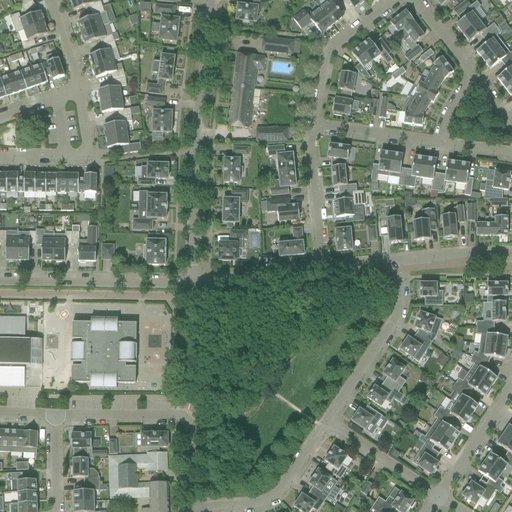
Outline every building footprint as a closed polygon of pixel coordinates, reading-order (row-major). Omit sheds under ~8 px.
[(99,0),(70,0),(73,11),(88,6),(90,12),(102,8),(100,2),(99,0)] [(268,0),(252,0),(253,4),(251,5),(250,6),(237,5),(236,21),(243,22),(242,23),(249,24),(249,22),(256,23),(257,14),(259,15),(260,13),(261,10),(261,8),(265,9),(266,4),(269,3),(268,0)] [(334,5),(339,1),(337,0),(328,0),(329,0),(319,9),(332,26),(343,17),(334,5)] [(337,0),(339,1),(340,0),(345,0),(353,9),(359,5),(360,6),(364,2),(363,2),(364,1),(363,0),(337,0)] [(35,7),(32,1),(20,8),(24,14),(35,7)] [(463,13),(471,7),(466,1),(452,11),(457,18),(458,17),(463,13)] [(462,35),(478,22),(481,20),(474,12),(480,7),(476,2),(471,7),(463,13),(466,18),(456,26),(462,35)] [(151,4),(137,3),(137,12),(150,13),(151,4)] [(179,20),(178,20),(170,19),(171,15),(174,16),(174,7),(155,6),(154,14),(162,15),(162,18),(161,18),(158,41),(166,42),(176,43),(179,20)] [(102,27),(108,25),(109,25),(105,14),(104,14),(102,8),(90,12),(92,18),(77,23),(81,34),(102,27)] [(321,34),(332,26),(319,9),(311,15),(309,12),(304,11),(293,20),(301,30),(311,22),(321,34)] [(19,14),(10,17),(15,33),(18,32),(24,30),(24,31),(44,23),(43,20),(44,20),(42,16),(41,16),(40,12),(31,16),(20,19),(19,14)] [(412,22),(413,22),(406,12),(390,24),(397,34),(398,34),(400,37),(406,33),(403,29),(412,22)] [(499,27),(505,23),(501,17),(495,21),(499,27)] [(424,37),(412,22),(403,29),(406,33),(400,37),(411,51),(404,57),(409,63),(422,52),(418,46),(417,47),(415,44),(424,37)] [(480,35),(483,40),(497,29),(493,24),(485,31),(478,22),(462,35),(469,43),(480,35)] [(24,30),(18,32),(21,43),(21,44),(23,50),(26,49),(35,46),(33,40),(48,35),(44,23),(24,31),(24,30)] [(81,34),(82,36),(81,36),(83,42),(84,42),(85,45),(100,40),(102,46),(114,42),(119,40),(116,34),(112,35),(108,25),(102,27),(81,34)] [(476,52),(483,61),(503,45),(496,37),(501,34),(497,29),(483,40),(487,44),(476,52)] [(377,42),(381,48),(388,56),(394,51),(383,37),(377,42)] [(263,38),(261,51),(293,55),(293,54),(299,55),(301,43),(263,38)] [(362,46),(360,47),(372,63),(380,56),(387,65),(392,61),(388,56),(381,48),(377,51),(369,40),(366,42),(365,41),(361,44),(362,46)] [(92,68),(113,61),(109,50),(116,48),(114,42),(102,46),(104,52),(89,56),(92,68)] [(500,62),(504,66),(511,59),(511,52),(510,54),(503,45),(483,61),(490,70),(500,62)] [(372,63),(360,47),(351,54),(359,65),(355,68),(361,76),(365,82),(370,78),(363,69),(372,63)] [(430,50),(425,54),(428,59),(433,54),(430,50)] [(47,63),(41,65),(46,79),(51,77),(53,81),(64,77),(58,59),(56,54),(45,58),(47,63)] [(237,54),(236,55),(233,88),(250,90),(251,77),(253,77),(254,69),(263,70),(265,58),(256,57),(256,56),(237,54)] [(428,59),(425,54),(419,59),(423,63),(428,59)] [(146,93),(152,94),(162,95),(163,87),(162,87),(163,81),(171,82),(172,73),(173,73),(174,67),(173,66),(174,58),(161,56),(160,62),(153,61),(151,73),(159,74),(158,80),(157,86),(147,85),(146,93)] [(433,65),(434,66),(444,79),(445,80),(447,78),(448,80),(452,76),(451,75),(453,73),(442,58),(433,65)] [(504,88),(511,81),(511,59),(504,66),(507,71),(497,79),(504,88)] [(114,66),(113,61),(92,68),(93,71),(92,71),(93,76),(94,75),(95,79),(110,74),(113,81),(125,78),(121,64),(114,66)] [(47,83),(46,79),(41,65),(31,69),(37,87),(47,83)] [(439,89),(444,79),(434,66),(426,81),(424,79),(423,80),(439,89)] [(402,68),(397,72),(400,77),(405,73),(402,68)] [(37,87),(31,69),(21,72),(27,90),(37,87)] [(27,90),(21,72),(10,76),(17,94),(27,90)] [(400,77),(397,72),(391,77),(394,81),(400,77)] [(339,91),(337,99),(337,100),(350,102),(350,101),(352,93),(356,75),(351,75),(341,73),(341,75),(339,74),(338,82),(339,82),(337,90),(339,91)] [(17,94),(10,76),(0,79),(6,97),(17,94)] [(126,87),(125,78),(113,81),(114,88),(98,91),(99,94),(97,94),(98,99),(99,99),(100,102),(121,99),(120,88),(126,87)] [(436,93),(439,89),(423,80),(421,84),(420,84),(417,88),(436,99),(439,94),(436,93)] [(413,86),(406,98),(410,98),(413,98),(428,107),(431,102),(433,104),(436,99),(417,88),(413,86)] [(263,91),(250,90),(233,88),(228,127),(249,129),(251,106),(258,106),(260,91),(263,92),(263,91)] [(152,133),(161,134),(171,134),(172,112),(161,112),(162,109),(164,109),(165,101),(147,98),(146,107),(153,108),(153,112),(152,112),(152,133)] [(410,98),(401,113),(406,114),(423,116),(428,107),(413,98),(410,98)] [(123,110),(121,99),(100,102),(102,114),(117,111),(118,117),(131,116),(130,109),(123,110)] [(358,102),(350,101),(350,102),(337,100),(337,99),(334,99),(332,113),(334,114),(333,116),(341,117),(341,115),(349,117),(351,109),(357,110),(358,102)] [(375,118),(378,101),(370,100),(368,117),(375,118)] [(385,120),(387,104),(381,103),(378,119),(385,120)] [(398,113),(397,123),(403,124),(422,127),(422,124),(424,125),(425,119),(423,119),(423,116),(406,114),(401,113),(398,113)] [(131,122),(131,116),(118,117),(119,123),(103,126),(105,137),(127,134),(125,123),(131,122)] [(256,143),(288,142),(287,129),(256,129),(256,143)] [(128,146),(127,134),(105,137),(107,149),(121,147),(122,155),(141,152),(140,144),(128,146)] [(327,158),(331,159),(331,168),(344,167),(346,167),(349,148),(329,145),(327,158)] [(276,173),(278,172),(294,170),(294,169),(296,168),(295,161),(293,161),(293,154),(285,155),(284,147),(267,148),(268,156),(274,156),(276,173)] [(223,184),(233,184),(239,184),(239,176),(242,176),(242,168),(239,168),(239,160),(239,156),(248,156),(248,148),(233,148),(232,156),(234,156),(233,160),(224,160),(224,169),(223,169),(223,174),(223,184)] [(389,173),(391,154),(380,153),(378,166),(373,165),(370,182),(376,183),(377,176),(388,177),(389,173)] [(394,154),(391,154),(389,173),(388,177),(399,179),(398,186),(404,187),(406,170),(400,169),(402,156),(399,155),(400,153),(394,153),(394,154)] [(422,179),(425,159),(414,157),(412,171),(406,170),(404,187),(414,188),(416,178),(422,179)] [(436,160),(425,159),(422,179),(432,181),(431,191),(437,192),(439,175),(434,174),(436,160)] [(455,184),(458,164),(447,162),(445,175),(439,175),(437,192),(443,192),(444,182),(455,184)] [(141,168),(141,179),(138,179),(137,186),(155,186),(155,180),(167,180),(168,165),(166,165),(166,163),(160,163),(159,165),(147,165),(147,168),(141,168)] [(469,165),(458,164),(455,184),(466,185),(464,196),(470,196),(473,179),(467,178),(469,165)] [(346,186),(344,167),(331,168),(333,188),(338,187),(339,194),(357,192),(356,185),(346,186)] [(294,172),(294,170),(278,172),(279,181),(273,182),(274,188),(269,189),(270,197),(288,195),(288,188),(296,187),(295,180),(297,180),(296,172),(294,172)] [(484,192),(483,200),(490,200),(502,200),(502,199),(502,190),(507,191),(510,174),(509,174),(509,172),(504,172),(504,173),(495,172),(493,182),(486,181),(485,186),(480,185),(479,192),(484,192)] [(24,179),(18,179),(18,174),(7,174),(6,193),(24,193),(24,179)] [(35,193),(35,174),(24,174),(24,179),(24,193),(35,193)] [(45,193),(46,175),(35,174),(35,193),(45,193)] [(56,193),(56,175),(46,175),(45,193),(56,193)] [(67,194),(67,175),(56,175),(56,193),(67,194)] [(78,180),(78,175),(67,175),(67,194),(78,194),(78,180)] [(84,180),(78,180),(78,194),(96,194),(96,185),(96,175),(84,175),(84,180)] [(239,204),(247,204),(247,192),(231,192),(231,200),(223,200),(222,224),(238,224),(239,204)] [(363,192),(357,192),(339,194),(339,201),(335,201),(335,210),(334,210),(334,216),(336,216),(336,218),(355,216),(354,206),(364,205),(363,192)] [(132,220),(132,231),(152,231),(152,222),(156,222),(156,219),(166,220),(166,211),(167,211),(167,205),(166,205),(166,196),(159,195),(159,193),(139,193),(139,211),(147,211),(146,221),(132,220)] [(278,223),(289,222),(299,221),(299,216),(300,215),(300,210),(298,210),(298,205),(295,205),(291,205),(291,206),(290,206),(289,199),(266,201),(267,213),(277,212),(278,223)] [(442,217),(440,217),(441,224),(442,224),(443,229),(444,239),(446,239),(446,240),(451,239),(451,238),(457,238),(455,223),(457,222),(457,224),(465,223),(464,213),(463,206),(456,207),(456,208),(453,209),(454,215),(442,216),(442,217)] [(413,241),(415,241),(415,242),(430,240),(429,232),(436,232),(433,210),(422,211),(423,221),(413,222),(414,234),(413,234),(413,241)] [(379,220),(380,227),(381,237),(388,237),(388,244),(402,243),(400,218),(379,220)] [(490,225),(490,218),(485,218),(485,224),(476,224),(476,237),(495,237),(495,225),(490,225)] [(495,218),(490,218),(490,225),(495,225),(495,237),(495,238),(507,238),(507,218),(495,218)] [(87,241),(79,241),(79,246),(78,246),(78,262),(80,262),(80,264),(85,264),(85,262),(95,262),(96,227),(88,227),(87,241)] [(375,227),(367,227),(369,242),(376,242),(375,227)] [(304,243),(303,243),(301,229),(292,230),(293,243),(278,244),(279,258),(287,257),(287,258),(296,257),(296,256),(304,256),(303,248),(305,248),(304,243)] [(350,229),(335,230),(336,237),(335,237),(336,245),(337,252),(341,252),(341,255),(349,254),(349,251),(352,251),(350,229)] [(53,262),(54,234),(44,234),(44,230),(36,230),(36,233),(35,245),(42,245),(41,262),(53,262)] [(17,261),(17,240),(6,239),(6,232),(0,231),(0,244),(6,245),(5,261),(8,261),(8,263),(14,263),(14,261),(17,261)] [(29,245),(35,245),(36,233),(18,232),(17,240),(17,261),(29,261),(29,245)] [(218,261),(231,262),(236,262),(236,259),(239,259),(239,252),(237,252),(237,250),(242,250),(242,240),(245,240),(245,232),(230,232),(230,240),(231,240),(231,244),(219,243),(218,261)] [(54,234),(53,262),(56,262),(56,263),(62,263),(62,262),(65,262),(65,246),(71,246),(72,233),(65,233),(65,234),(54,234)] [(143,246),(143,260),(145,260),(145,266),(165,266),(165,258),(166,250),(165,250),(165,241),(146,241),(146,246),(143,246)] [(101,245),(101,251),(101,261),(113,261),(113,245),(101,245)] [(419,284),(419,286),(418,286),(418,291),(419,291),(419,298),(424,298),(424,306),(442,306),(442,292),(436,292),(436,284),(419,284)] [(487,304),(492,304),(492,303),(505,303),(504,303),(504,297),(507,297),(507,284),(487,284),(487,304)] [(463,295),(463,303),(472,303),(472,295),(463,295)] [(476,322),(476,329),(494,329),(494,323),(505,323),(505,303),(492,303),(492,304),(487,304),(483,304),(483,322),(476,322)] [(419,330),(415,336),(430,346),(436,336),(442,321),(435,318),(429,316),(420,313),(414,329),(419,330)] [(42,366),(42,340),(25,340),(25,318),(0,317),(0,387),(24,388),(24,366),(42,366)] [(125,364),(133,364),(136,364),(136,345),(126,345),(126,341),(136,341),(136,324),(117,324),(117,319),(113,319),(112,319),(109,319),(108,319),(104,319),(104,318),(104,319),(100,319),(100,318),(99,318),(99,319),(96,319),(96,318),(95,318),(95,319),(91,319),(91,318),(91,324),(72,324),(72,340),(82,340),(82,344),(71,344),(71,345),(72,345),(72,349),(70,349),(72,349),(71,353),(70,353),(70,354),(71,354),(71,358),(70,358),(70,359),(71,359),(71,362),(70,362),(70,363),(81,363),(81,368),(71,367),(71,384),(90,384),(90,390),(90,389),(94,389),(94,390),(95,390),(95,389),(98,389),(98,390),(99,390),(99,389),(103,389),(103,390),(103,389),(107,389),(107,390),(108,390),(108,389),(111,389),(111,390),(112,390),(112,389),(116,389),(116,390),(116,384),(135,385),(135,368),(125,368),(125,364)] [(508,341),(507,341),(507,338),(494,336),(494,329),(476,329),(476,335),(481,335),(479,345),(505,349),(506,347),(508,347),(508,341)] [(423,356),(430,346),(415,336),(412,341),(408,338),(399,350),(413,359),(418,363),(423,355),(423,356)] [(504,360),(505,349),(479,345),(478,354),(474,352),(472,358),(488,364),(491,358),(504,360)] [(441,355),(440,358),(444,360),(440,366),(443,368),(448,360),(441,355)] [(490,388),(497,379),(485,371),(488,364),(472,358),(470,363),(474,365),(468,373),(490,388)] [(387,378),(383,383),(398,393),(405,382),(399,378),(405,369),(392,361),(391,362),(390,361),(387,365),(388,366),(382,375),(387,378)] [(489,389),(490,388),(468,373),(462,382),(459,380),(455,384),(470,394),(473,389),(484,397),(485,395),(487,396),(491,390),(489,389)] [(367,398),(375,404),(381,408),(385,401),(390,405),(393,400),(399,403),(403,397),(398,393),(383,383),(379,390),(374,387),(367,398)] [(457,392),(450,401),(472,416),(478,407),(467,399),(470,394),(455,384),(452,389),(457,392)] [(470,418),(472,416),(450,401),(444,410),(440,407),(437,412),(451,422),(454,417),(465,425),(467,422),(468,423),(471,419),(470,418)] [(363,412),(359,409),(351,422),(371,436),(376,428),(375,427),(382,417),(367,407),(363,412)] [(431,429),(453,443),(459,434),(448,427),(451,422),(437,412),(433,417),(437,420),(431,429)] [(511,428),(509,426),(503,435),(511,441),(511,428)] [(446,453),(453,443),(431,429),(425,438),(421,435),(418,440),(424,445),(432,450),(435,445),(446,453)] [(0,452),(9,453),(11,431),(0,430),(0,452)] [(23,454),(24,432),(11,431),(9,453),(23,454)] [(37,433),(24,432),(23,454),(36,454),(37,433)] [(73,449),(73,459),(73,460),(88,460),(99,460),(99,457),(107,458),(107,452),(92,452),(92,449),(91,449),(91,434),(78,434),(78,433),(73,433),(73,434),(71,434),(71,449),(73,449)] [(141,449),(142,449),(142,451),(159,451),(159,448),(167,448),(167,447),(169,447),(169,441),(167,441),(167,434),(157,434),(151,434),(141,434),(141,435),(141,449)] [(511,441),(503,435),(502,437),(500,436),(497,441),(498,442),(497,445),(508,452),(504,457),(511,461),(511,441)] [(117,455),(116,440),(108,441),(109,455),(117,455)] [(424,445),(412,463),(417,466),(431,476),(432,474),(433,475),(436,471),(435,470),(439,464),(434,461),(439,454),(432,450),(424,445)] [(342,465),(347,457),(334,447),(324,461),(328,464),(324,470),(340,480),(347,469),(342,465)] [(150,498),(150,503),(168,502),(167,483),(149,484),(137,485),(136,472),(157,471),(167,471),(166,453),(147,454),(147,457),(109,458),(110,499),(150,498)] [(490,454),(484,463),(501,475),(502,473),(507,466),(511,468),(511,461),(504,457),(501,461),(490,454)] [(88,470),(88,460),(73,460),(73,459),(73,468),(71,468),(71,475),(73,475),(73,478),(84,478),(84,485),(86,485),(99,485),(99,478),(98,478),(98,474),(93,470),(88,470)] [(501,475),(484,463),(478,472),(489,480),(486,485),(495,491),(500,494),(503,489),(500,487),(503,483),(498,479),(501,475)] [(318,470),(317,472),(316,471),(313,475),(314,476),(308,485),(312,487),(309,493),(324,503),(337,483),(318,470)] [(12,493),(18,493),(36,492),(36,491),(37,491),(37,484),(36,484),(36,481),(22,481),(22,474),(7,474),(7,482),(11,482),(12,493)] [(488,502),(495,491),(486,485),(480,481),(476,486),(471,483),(461,496),(475,506),(481,497),(488,502)] [(360,493),(366,497),(373,486),(367,482),(360,493)] [(99,491),(99,485),(86,485),(86,491),(73,492),(73,503),(94,502),(93,491),(99,491)] [(36,504),(36,492),(18,493),(18,504),(36,504)] [(316,511),(317,511),(324,503),(309,493),(306,498),(301,495),(293,507),(300,511),(309,511),(312,509),(316,511)] [(378,498),(375,503),(388,511),(390,511),(393,508),(397,511),(406,511),(410,507),(411,508),(414,504),(412,503),(413,502),(401,493),(395,501),(389,497),(385,503),(378,498)] [(93,511),(94,502),(73,503),(73,511),(93,511)] [(167,511),(168,502),(150,503),(150,510),(141,510),(140,511),(167,511)] [(388,511),(375,503),(372,508),(376,511),(375,511),(388,511)]
